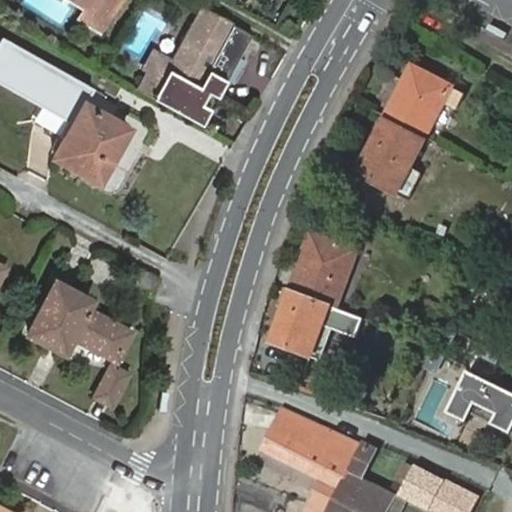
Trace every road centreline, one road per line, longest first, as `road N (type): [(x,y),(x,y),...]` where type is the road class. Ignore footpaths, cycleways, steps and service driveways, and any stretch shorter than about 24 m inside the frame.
road 1 (tertiary): [(334,42),(298,73),(232,217),(199,335),(179,473)]
road 2 (tertiary): [(213,474),(245,291),(294,152),(330,83),(334,42)]
road 3 (residential): [(179,473),(147,471),(0,393)]
